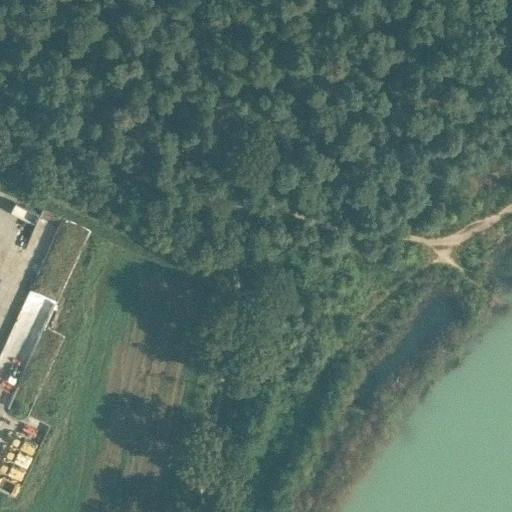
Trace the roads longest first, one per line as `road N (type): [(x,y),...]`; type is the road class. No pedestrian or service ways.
road 1 (track): [(235,198),(330,226),(436,242),(511,206)]
road 2 (track): [(195,0),(235,198)]
